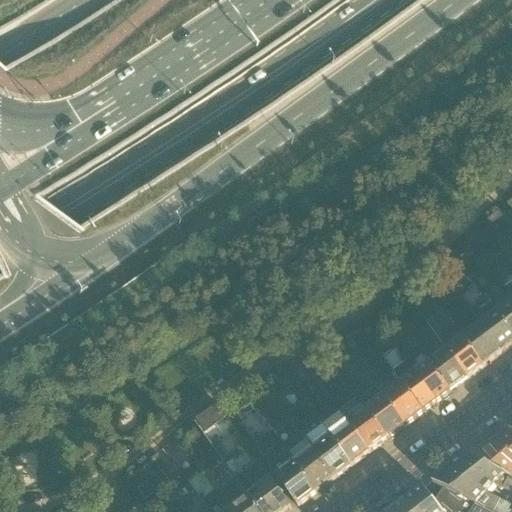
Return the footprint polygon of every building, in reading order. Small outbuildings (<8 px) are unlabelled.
[(511,333),(511,303),(501,311),(498,314),(511,333)] [(502,354),(511,346),(511,333),(498,314),(493,318),(481,327),(502,354)] [(485,367),(460,334),(446,315),(429,327),(468,379),(485,367)] [(451,392),(468,379),(429,327),(416,337),(420,342),(416,345),(431,365),(451,392)] [(485,367),(502,354),(481,327),(468,336),(464,331),(460,334),(485,367)] [(418,375),(417,376),(397,349),(384,359),(386,362),(385,362),(424,415),(439,404),(418,375)] [(424,415),(385,362),(373,371),(391,395),(384,400),(406,428),(424,415)] [(451,393),(451,392),(431,365),(418,375),(439,404),(452,394),(451,393)] [(388,442),(406,428),(384,400),(366,413),(388,442)] [(298,508),(316,495),(295,466),(298,464),(253,403),(234,417),(279,478),(277,479),(298,508)] [(214,410),(199,421),(207,432),(222,420),(214,410)] [(388,442),(366,413),(350,425),(349,426),(370,455),(388,442)] [(342,415),(323,429),(352,468),(370,455),(349,426),(350,425),(342,415)] [(335,481),(352,468),(323,429),(307,441),(315,451),(313,452),(335,481)] [(511,435),(508,431),(492,445),(491,446),(511,456),(511,435)] [(511,456),(491,446),(472,458),(511,478),(511,456)] [(285,511),(291,508),(251,454),(247,449),(225,465),(245,493),(248,498),(258,511),(285,511)] [(313,452),(298,464),(295,466),(316,495),(335,481),(313,452)] [(511,490),(511,478),(472,458),(468,455),(450,469),(470,479),(467,486),(482,494),(484,492),(491,486),(500,490),(502,486),(511,490)] [(233,511),(258,511),(248,498),(245,493),(225,465),(207,478),(207,479),(219,494),(230,507),(233,511)] [(432,483),(444,489),(445,489),(489,511),(506,511),(509,507),(500,502),(501,500),(484,492),(482,494),(467,486),(470,479),(450,469),(432,483)] [(164,472),(137,487),(143,498),(170,483),(164,472)] [(189,484),(209,511),(233,511),(230,507),(219,494),(207,479),(207,478),(204,473),(189,484)] [(410,511),(440,511),(432,500),(424,489),(404,504),(410,511)] [(489,511),(445,489),(444,489),(437,495),(439,497),(462,511),(489,511)] [(462,511),(439,497),(437,495),(432,500),(440,511),(462,511)]
